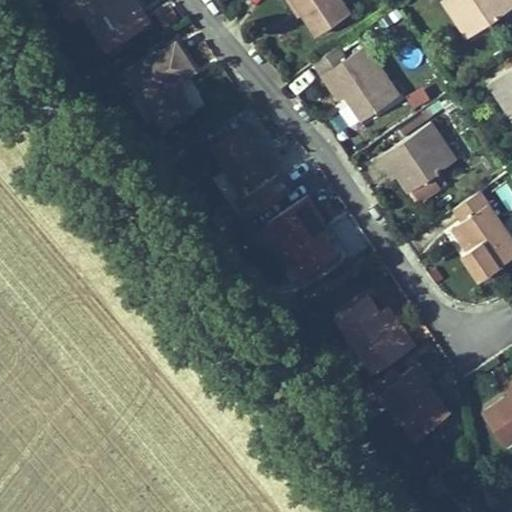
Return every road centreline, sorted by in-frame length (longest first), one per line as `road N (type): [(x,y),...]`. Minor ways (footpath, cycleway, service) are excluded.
road 1 (tertiary): [(398,511),(0,39)]
road 2 (residential): [(201,0),(484,358),(511,337)]
